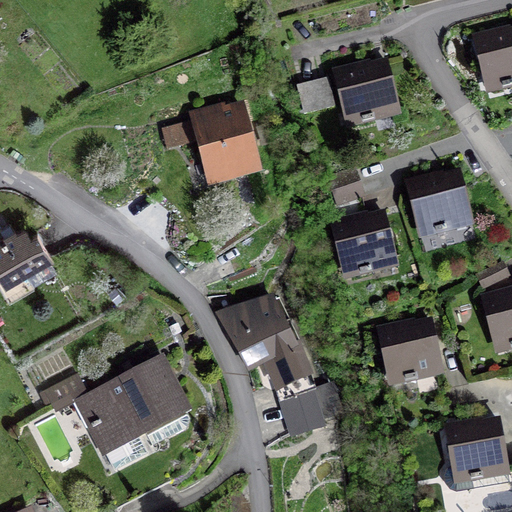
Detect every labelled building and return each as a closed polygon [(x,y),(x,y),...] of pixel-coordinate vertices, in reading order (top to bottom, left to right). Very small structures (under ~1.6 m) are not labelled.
[(488,94),(511,88),(511,28),(476,36),(488,94)] [(348,132),(403,119),(390,59),(334,71),(348,132)] [(205,189),(262,174),(245,106),(188,120),(205,189)] [(421,239),(474,227),(461,169),(409,180),(421,239)] [(344,282),(401,270),(388,212),(331,225),(344,282)] [(0,281),(5,290),(55,262),(31,220),(0,237),(0,281)] [(501,354),(511,351),(511,289),(486,296),(501,354)] [(311,376),(273,294),(225,315),(250,371),(264,365),(276,392),(311,376)] [(389,387),(444,377),(432,319),(378,329),(389,387)] [(102,463),(191,417),(160,357),(72,402),(102,463)] [(511,479),(500,415),(444,425),(456,489),(511,479)]
